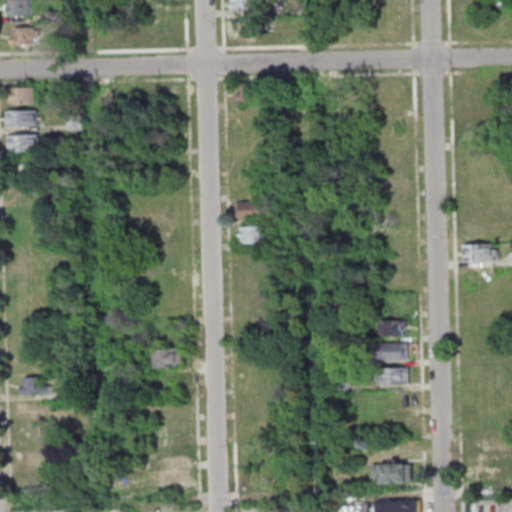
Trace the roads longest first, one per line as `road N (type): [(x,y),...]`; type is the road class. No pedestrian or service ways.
road 1 (residential): [(216,511),(201,0)]
road 2 (residential): [(442,511),(427,0)]
road 3 (residential): [(511,56),(0,68)]
